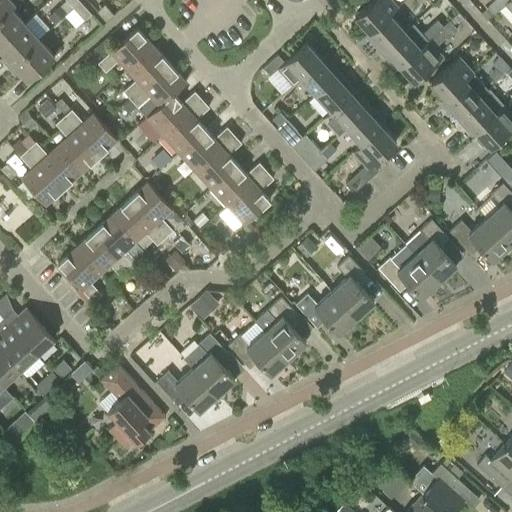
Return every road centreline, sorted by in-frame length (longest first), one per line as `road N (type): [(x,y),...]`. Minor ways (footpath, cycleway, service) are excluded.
road 1 (tertiary): [(149,511),(511,325)]
road 2 (residential): [(315,210),(238,278),(181,277),(92,353),(11,269)]
road 3 (residential): [(439,153),(351,226),(337,210),(315,210)]
road 4 (residential): [(315,210),(317,189),(227,88)]
road 5 (residential): [(227,88),(144,0)]
